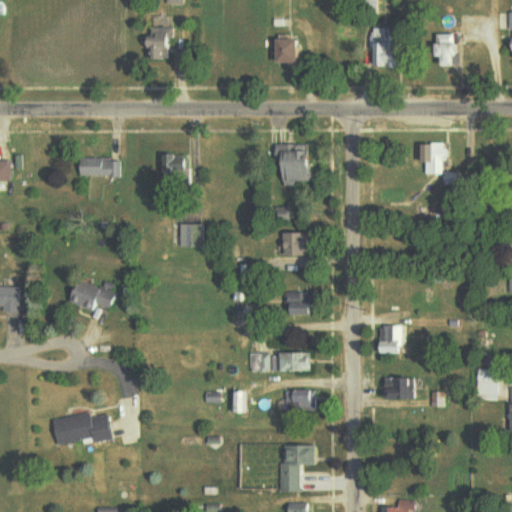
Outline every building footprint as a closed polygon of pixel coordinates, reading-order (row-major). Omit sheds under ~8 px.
[(150,47),(159,48),(159,60),(174,60),(174,28),(151,27),(150,47)] [(407,67),(406,41),(394,41),(394,28),(377,28),(377,67),(407,67)] [(447,67),(464,67),(463,34),(441,35),(442,59),(447,59),(447,67)] [(304,40),(282,39),(282,63),(303,63),(304,40)] [(297,143),(279,144),(279,162),(288,162),(289,184),(318,183),(317,151),(297,152),(297,143)] [(428,175),(447,174),(447,184),(463,184),(463,173),(450,173),(449,144),(427,144),(428,175)] [(180,155),(166,155),(167,196),(179,196),(179,182),(193,182),(193,162),(180,163),(180,155)] [(123,159),(83,159),(83,176),(123,177),(123,159)] [(13,161),(0,161),(0,181),(14,181),(13,161)] [(206,224),(182,225),(182,247),(206,247),(206,224)] [(313,256),(312,233),(286,233),(287,257),(313,256)] [(74,302),(97,313),(101,304),(113,310),(120,296),(85,279),(74,302)] [(0,307),(6,307),(6,312),(23,313),(23,287),(0,286),(0,307)] [(317,316),(316,304),(312,304),(312,293),(294,293),(294,316),(317,316)] [(406,326),(383,326),(382,354),(406,354),(406,326)] [(273,353),(252,353),(253,372),(273,371),(273,353)] [(316,371),(315,354),(274,356),(275,373),(316,371)] [(500,401),(501,370),(480,369),(479,401),(500,401)] [(418,379),(388,378),(387,400),(418,400),(418,379)] [(317,390),(289,391),(289,411),(317,410),(317,390)] [(236,414),(250,413),(249,392),(235,393),(236,414)] [(58,419),(62,444),(96,439),(96,443),(116,440),(112,414),(94,417),(94,413),(58,419)] [(283,462),(283,493),(302,493),(303,466),(318,466),(318,446),(287,446),(287,462),(283,462)] [(290,501),(290,511),(318,511),(318,500),(290,501)] [(411,511),(411,510),(419,510),(420,501),(400,500),(400,509),(387,508),(387,511),(411,511)]
